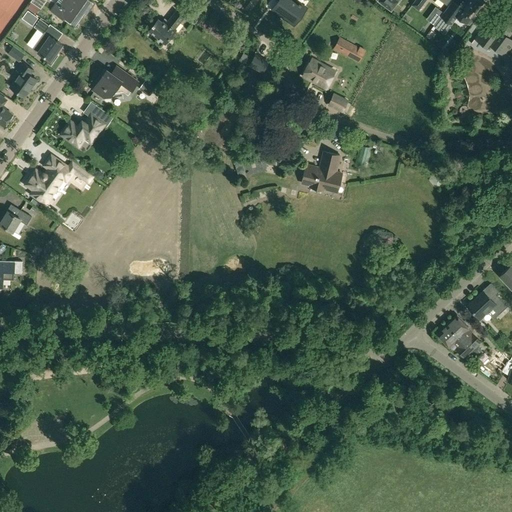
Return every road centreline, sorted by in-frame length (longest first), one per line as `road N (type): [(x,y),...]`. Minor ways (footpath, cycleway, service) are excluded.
road 1 (residential): [(383,360),(353,341),(321,337),(0,329)]
road 2 (residential): [(0,174),(121,0)]
road 3 (residential): [(411,335),(511,237)]
road 4 (residential): [(511,402),(411,335)]
